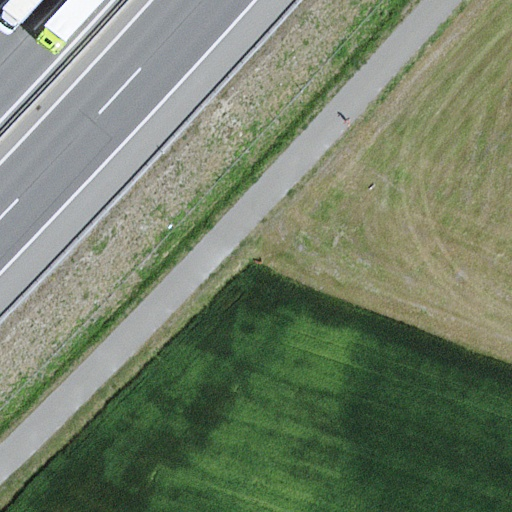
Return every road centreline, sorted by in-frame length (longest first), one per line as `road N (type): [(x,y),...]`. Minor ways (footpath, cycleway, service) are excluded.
road 1 (track): [(434,0),(169,300),(0,464)]
road 2 (motorway): [(0,212),(205,0)]
